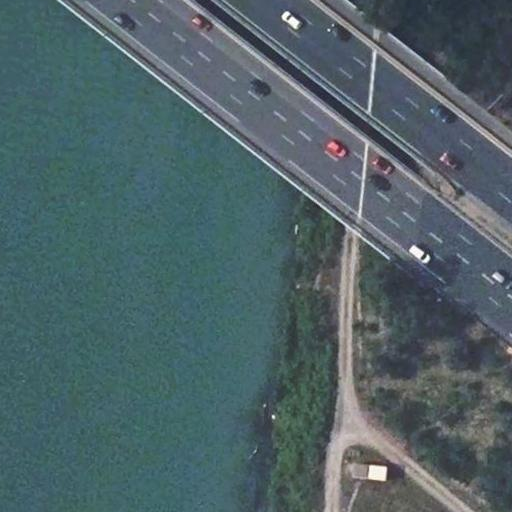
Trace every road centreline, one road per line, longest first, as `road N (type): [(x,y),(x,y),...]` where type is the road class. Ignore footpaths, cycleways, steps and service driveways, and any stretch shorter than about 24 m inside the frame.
road 1 (motorway): [(132,0),(511,298)]
road 2 (motorway): [(511,191),(267,0)]
road 3 (track): [(469,511),(352,434),(332,454),(331,511)]
